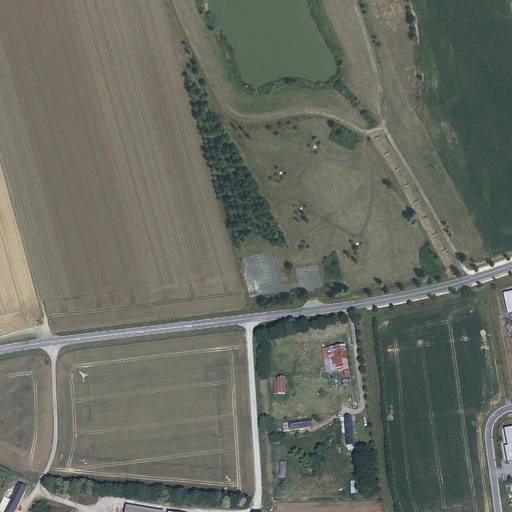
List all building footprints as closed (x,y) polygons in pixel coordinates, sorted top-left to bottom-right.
[(346,346),(335,347),(339,371),(349,369),(346,346)] [(339,371),(335,347),(330,348),(334,372),(339,371)] [(310,420),(288,423),(289,431),(311,427),(310,420)] [(14,511),(30,484),(22,480),(11,501),(5,511),(14,511)] [(5,511),(11,501),(5,498),(0,507),(0,511),(1,511),(5,511)]
